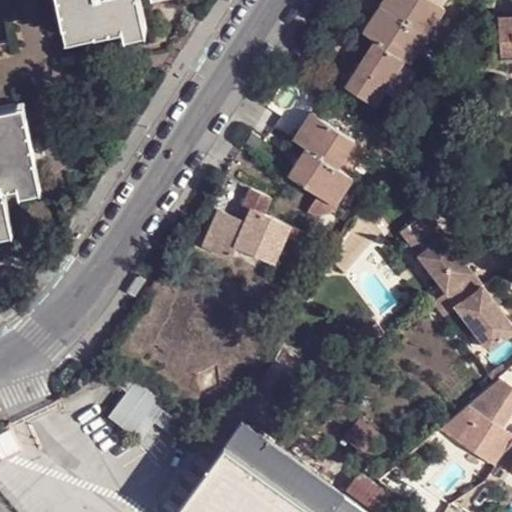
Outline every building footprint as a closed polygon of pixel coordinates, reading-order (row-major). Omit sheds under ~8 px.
[(65,0),(70,22),(72,22),(79,19),(82,33),(131,23),(149,18),(145,0),(65,0)] [(429,0),(389,0),(385,8),(427,36),(444,10),(429,0)] [(427,36),(385,8),(368,35),(380,44),(407,62),(411,65),(427,36)] [(149,18),(131,23),(132,31),(152,28),(149,18)] [(79,19),(72,22),(74,35),(82,33),(79,19)] [(511,60),(511,19),(498,20),(500,61),(511,60)] [(407,62),(380,44),(348,92),(376,111),(407,62)] [(23,118),(31,116),(29,104),(20,106),(23,118)] [(23,118),(20,106),(4,109),(1,108),(0,108),(0,226),(18,222),(12,188),(25,184),(45,179),(43,167),(44,166),(33,117),(31,116),(23,118)] [(310,149),(341,169),(357,144),(315,115),(298,141),(310,149)] [(341,169),(310,149),(293,175),(339,204),(356,179),(341,169)] [(45,179),(25,184),(28,193),(47,188),(45,179)] [(250,185),(243,202),(252,206),(261,209),(267,192),(250,185)] [(375,206),(367,196),(361,204),(367,212),(375,206)] [(243,202),(238,214),(246,219),(252,206),(243,202)] [(261,209),(252,206),(246,219),(236,244),(238,245),(274,260),(286,234),(291,223),(261,209)] [(223,209),(207,245),(230,256),(238,245),(236,244),(246,219),(238,214),(223,209)] [(448,290),(474,270),(446,233),(434,243),(416,219),(402,230),(448,290)] [(18,222),(0,226),(0,234),(19,230),(18,222)] [(305,229),(291,223),(286,234),(301,239),(303,237),(305,229)] [(312,229),(305,229),(303,237),(309,237),(312,229)] [(511,319),(474,270),(448,290),(458,304),(491,346),(511,330),(511,319)] [(313,291),(298,280),(290,295),(305,306),(313,291)] [(448,290),(435,300),(446,313),(458,304),(448,290)] [(388,334),(380,324),(368,333),(376,343),(388,334)] [(507,368),(502,372),(506,377),(511,373),(507,368)] [(506,377),(502,372),(495,378),(498,382),(504,378),(506,377)] [(130,390),(137,379),(129,373),(120,383),(130,390)] [(511,420),(511,382),(504,378),(498,382),(441,430),(503,466),(506,461),(511,450),(511,433),(506,430),(511,420)] [(111,415),(135,433),(162,397),(137,379),(130,390),(111,415)] [(371,511),(247,421),(183,509),(188,511),(371,511)] [(0,455),(2,460),(15,453),(6,434),(0,436),(0,455)] [(389,485),(366,469),(351,491),(382,511),(423,511),(424,511),(413,500),(407,496),(389,485)]
